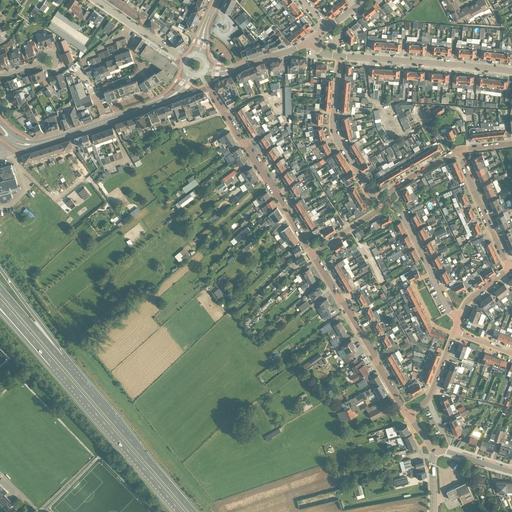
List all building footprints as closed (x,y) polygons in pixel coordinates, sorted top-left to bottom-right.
[(75,0),(70,0),(67,6),(78,14),(82,9),(75,5),(78,1),(75,0)] [(204,6),(191,0),(183,0),(183,2),(186,3),(187,4),(202,12),(205,6),(204,6)] [(235,0),(224,0),(221,9),(230,14),(234,19),(242,29),(241,30),(242,30),(246,26),(250,22),(253,19),(242,7),(239,4),(236,0),(235,0)] [(285,9),(294,3),(291,0),(289,0),(282,6),(285,9)] [(344,7),(338,0),(330,0),(332,1),(331,1),(339,11),(344,7)] [(395,4),(393,2),(391,0),(385,0),(387,2),(383,5),(390,14),(394,11),(391,7),(395,4)] [(482,0),(479,2),(484,11),(489,8),(484,0),(482,0)] [(335,15),(339,11),(331,1),(329,3),(331,5),(329,7),(335,15)] [(448,15),(452,13),(459,10),(454,1),(448,4),(446,5),(448,9),(449,8),(450,11),(447,13),(448,15)] [(390,14),(383,5),(380,8),(376,2),(372,6),(379,15),(382,18),(386,14),(387,16),(390,14)] [(482,12),(484,11),(479,2),(473,5),(477,13),(482,11),(482,12)] [(43,12),(48,6),(44,3),(39,9),(43,12)] [(288,13),(297,6),(294,3),(285,9),(288,13)] [(200,16),(202,12),(187,4),(185,9),(186,9),(186,10),(199,16),(200,16)] [(473,15),(477,13),(473,5),(467,8),(472,17),(474,17),(473,15)] [(34,16),(40,9),(36,6),(30,14),(34,16)] [(292,16),(300,10),(297,6),(288,13),(285,16),(288,19),(292,16)] [(375,18),(379,15),(372,6),(368,9),(375,18)] [(335,15),(329,7),(327,9),(325,7),(322,9),(330,18),(331,16),(332,17),(335,15)] [(467,20),(472,17),(467,8),(462,11),(466,19),(467,20)] [(85,9),(79,17),(84,20),(89,12),(85,9)] [(371,21),(375,18),(368,9),(364,12),(371,21)] [(97,27),(104,17),(94,10),(87,20),(97,27)] [(197,21),(199,16),(186,10),(185,12),(186,12),(185,15),(197,21)] [(292,16),(288,19),(291,23),(295,20),(298,18),(303,14),(300,10),(292,16)] [(466,19),(462,11),(460,12),(459,10),(452,13),(455,18),(450,20),(451,22),(454,20),(455,23),(463,18),(464,20),(466,19)] [(151,30),(158,19),(154,16),(155,13),(153,12),(148,19),(150,20),(146,26),(151,30)] [(367,24),(371,21),(364,12),(360,15),(362,17),(359,19),(367,30),(370,29),(367,24)] [(197,21),(185,15),(183,14),(182,16),(176,14),(175,16),(178,17),(179,17),(179,18),(178,18),(195,26),(194,26),(197,21)] [(302,25),(307,31),(310,28),(309,28),(311,26),(303,16),(300,18),(304,23),(302,25)] [(193,31),(195,26),(178,18),(176,21),(185,25),(184,27),(193,31)] [(161,31),(166,24),(158,19),(151,30),(155,33),(158,29),(161,31)] [(367,30),(359,19),(357,22),(349,29),(348,28),(344,31),(344,33),(346,34),(349,36),(358,34),(355,30),(360,26),(362,29),(363,28),(365,29),(366,28),(367,30)] [(109,33),(115,25),(109,21),(103,29),(109,33)] [(170,31),(181,47),(187,43),(182,36),(179,32),(177,34),(176,31),(171,27),(173,25),(166,21),(165,23),(166,24),(171,31),(170,31)] [(263,53),(270,50),(267,41),(250,22),(246,26),(249,29),(258,37),(259,36),(262,40),(264,44),(260,45),(263,53)] [(279,47),(259,26),(256,29),(250,22),(267,41),(270,50),(279,47)] [(421,41),(421,52),(426,52),(427,41),(429,41),(430,35),(431,23),(428,23),(427,32),(422,32),(421,41)] [(307,31),(302,25),(299,27),(296,24),(294,25),(302,35),(307,31)] [(298,39),(302,35),(294,25),(293,27),(294,28),(291,31),(293,33),(298,39)] [(248,30),(249,29),(246,26),(242,30),(244,32),(243,33),(254,45),(258,55),(263,53),(260,45),(259,40),(248,30)] [(259,26),(279,47),(286,45),(291,43),(276,27),(267,34),(260,26),(259,26)] [(47,35),(46,31),(36,35),(40,46),(43,45),(45,45),(50,43),(51,42),(55,40),(52,33),(47,35)] [(178,50),(181,47),(170,31),(168,32),(175,41),(173,43),(178,50)] [(296,40),(298,39),(293,33),(291,34),(288,31),(286,34),(293,43),(296,40)] [(358,34),(349,36),(349,37),(349,40),(347,42),(348,43),(353,44),(353,42),(357,39),(362,39),(366,39),(367,31),(362,32),(358,34)] [(249,58),(258,55),(254,45),(243,33),(237,37),(246,49),(249,58)] [(376,48),(377,36),(368,35),(367,45),(370,45),(369,48),(376,48)] [(244,60),(249,58),(246,49),(237,37),(236,38),(239,42),(238,43),(243,49),(240,51),(241,53),(240,53),(242,58),(243,58),(244,60)] [(36,47),(34,41),(33,38),(31,39),(32,42),(30,42),(30,41),(27,42),(29,48),(25,50),(26,51),(27,55),(28,58),(35,55),(33,49),(36,47)] [(174,75),(173,74),(178,66),(172,61),(171,63),(169,61),(171,58),(142,39),(136,48),(135,49),(134,50),(135,50),(162,69),(156,73),(161,81),(161,80),(162,79),(167,82),(171,77),(172,77),(174,75)] [(471,46),(470,56),(475,57),(476,55),(478,55),(479,45),(479,43),(480,39),(472,39),(471,46)] [(73,60),(69,50),(67,44),(65,41),(57,43),(61,54),(59,54),(61,57),(62,57),(64,63),(73,60)] [(482,43),(481,46),(479,45),(478,55),(480,55),(480,57),(485,58),(487,46),(487,43),(482,43)] [(21,60),(24,59),(20,47),(9,52),(12,62),(20,59),(21,60)] [(124,52),(128,62),(133,60),(130,50),(124,52)] [(123,64),(128,62),(124,52),(120,54),(123,64)] [(0,68),(7,66),(4,60),(8,59),(6,53),(0,55),(0,54),(0,68)] [(124,67),(123,64),(120,54),(115,56),(116,58),(120,68),(120,69),(124,67)] [(114,70),(120,68),(116,58),(111,60),(114,70)] [(288,74),(292,74),(298,74),(298,59),(296,59),(292,59),(292,66),(287,66),(288,74)] [(298,59),(298,74),(302,74),(302,71),(304,71),(304,68),(304,66),(307,66),(307,63),(306,63),(306,59),(305,59),(298,59)] [(110,71),(114,70),(111,60),(106,61),(111,74),(112,77),(110,71)] [(276,61),(278,76),(280,76),(280,75),(283,74),(284,84),(285,87),(289,86),(289,84),(288,74),(284,74),(282,60),(276,61)] [(107,79),(112,77),(111,74),(106,61),(107,64),(102,66),(106,76),(107,79)] [(278,76),(276,61),(269,62),(270,71),(273,71),(274,75),(275,77),(278,77),(278,76)] [(253,67),(259,81),(268,78),(264,63),(259,65),(253,67)] [(101,78),(106,76),(102,66),(97,68),(101,78)] [(345,79),(354,79),(351,79),(351,72),(360,72),(360,80),(365,80),(364,68),(360,67),(360,68),(353,68),(354,66),(346,66),(345,67),(346,68),(345,78),(345,79)] [(261,86),(259,81),(253,67),(247,70),(252,81),(255,79),(258,88),(261,94),(264,93),(261,86)] [(96,82),(102,80),(97,68),(93,69),(91,68),(90,69),(90,68),(85,69),(89,76),(90,75),(91,78),(94,76),(96,82)] [(253,84),(252,81),(247,70),(241,72),(249,89),(250,92),(251,94),(253,93),(250,85),(253,84)] [(408,82),(409,71),(404,71),(403,78),(403,83),(403,84),(401,84),(400,91),(403,92),(404,84),(405,85),(405,83),(408,83),(408,82)] [(48,84),(44,74),(41,76),(40,72),(31,75),(34,83),(39,81),(41,86),(48,84)] [(161,81),(156,73),(155,72),(151,75),(158,84),(161,81)] [(247,93),(250,92),(249,89),(241,72),(235,74),(239,83),(242,82),(247,93)] [(67,91),(63,79),(60,73),(57,75),(57,74),(48,77),(52,86),(57,84),(60,94),(64,93),(63,92),(67,91)] [(433,84),(434,73),(428,73),(428,80),(426,79),(425,86),(425,91),(428,91),(432,89),(433,85),(433,84)] [(75,84),(72,75),(66,77),(78,111),(93,105),(90,95),(86,96),(81,82),(75,84)] [(154,87),(158,84),(151,75),(147,78),(154,87)] [(225,79),(235,97),(239,95),(231,77),(227,80),(226,78),(225,79)] [(149,90),(154,87),(147,78),(143,81),(149,90)] [(14,83),(13,79),(5,82),(8,90),(14,88),(14,89),(18,87),(16,82),(14,83)] [(235,97),(225,79),(220,82),(229,99),(231,98),(235,97)] [(354,87),(354,79),(345,79),(345,81),(343,81),(342,86),(354,87)] [(503,80),(501,93),(506,93),(505,101),(509,101),(511,89),(507,88),(507,81),(503,80)] [(143,89),(139,84),(138,84),(137,81),(132,82),(135,92),(140,91),(140,90),(143,89)] [(145,92),(149,90),(143,81),(139,84),(143,89),(145,92)] [(229,99),(220,82),(219,81),(217,82),(217,83),(216,84),(215,86),(219,92),(228,107),(230,109),(234,106),(233,104),(235,103),(235,102),(237,101),(235,97),(229,99)] [(131,94),(135,92),(132,82),(127,84),(131,94)] [(275,89),(279,88),(280,88),(279,82),(270,85),(272,90),(275,89)] [(126,96),(131,94),(127,84),(123,86),(126,96)] [(121,97),(126,96),(123,86),(118,87),(121,97)] [(117,99),(121,97),(118,87),(113,89),(117,99)] [(108,102),(113,100),(109,90),(104,92),(102,93),(103,96),(105,95),(108,102)] [(197,104),(198,108),(201,114),(206,111),(204,107),(202,107),(200,101),(202,100),(208,97),(205,93),(203,92),(194,95),(197,104)] [(449,94),(449,93),(446,92),(445,97),(442,97),(441,103),(448,103),(449,97),(449,94)] [(14,95),(15,95),(10,96),(13,105),(17,103),(18,108),(22,106),(26,102),(26,101),(25,98),(21,99),(19,93),(14,95)] [(194,106),(197,104),(194,95),(188,98),(191,107),(192,107),(192,108),(191,108),(193,114),(194,117),(201,114),(198,108),(195,109),(194,106)] [(190,115),(193,114),(191,108),(192,108),(192,107),(191,107),(188,98),(181,100),(183,106),(185,111),(187,117),(191,116),(190,115)] [(178,108),(183,106),(181,100),(170,104),(174,116),(174,115),(177,121),(187,117),(185,111),(179,113),(178,108)] [(43,131),(39,125),(27,102),(26,102),(22,106),(30,121),(29,121),(32,128),(33,127),(38,135),(43,132),(43,131)] [(71,107),(69,102),(62,107),(63,110),(65,110),(70,124),(70,125),(72,125),(73,127),(78,125),(78,123),(79,123),(79,121),(74,106),(71,107)] [(171,117),(174,116),(170,104),(164,106),(164,107),(170,124),(171,124),(170,123),(172,122),(171,120),(169,120),(168,118),(171,117)] [(237,117),(247,111),(250,109),(248,105),(242,108),(241,108),(241,109),(238,111),(237,109),(234,111),(236,114),(237,117)] [(340,111),(342,111),(342,114),(351,114),(351,112),(352,112),(352,107),(341,106),(340,111)] [(441,106),(431,112),(434,117),(435,117),(444,111),(441,106)] [(166,125),(170,124),(164,107),(156,109),(162,126),(159,128),(160,131),(164,130),(167,129),(166,125)] [(159,128),(162,126),(156,109),(148,112),(145,113),(150,125),(153,124),(155,129),(159,128)] [(87,114),(85,110),(78,113),(79,118),(82,117),(85,123),(92,120),(90,113),(89,113),(87,114)] [(57,125),(61,124),(56,111),(47,114),(48,116),(49,117),(53,133),(59,131),(57,125)] [(240,121),(253,113),(252,111),(249,113),(247,111),(237,117),(240,121)] [(69,128),(64,112),(62,113),(63,119),(61,120),(64,129),(69,128)] [(141,129),(150,125),(145,113),(136,116),(141,129)] [(250,121),(252,119),(251,117),(255,115),(253,113),(240,121),(243,125),(250,121)] [(141,132),(141,129),(136,116),(127,119),(128,120),(127,120),(130,128),(130,127),(130,129),(136,127),(138,133),(141,132)] [(48,134),(53,133),(49,117),(46,118),(46,119),(48,123),(49,123),(50,125),(45,126),(44,123),(39,125),(43,131),(46,130),(48,134)] [(255,123),(257,122),(255,117),(252,119),(250,121),(243,125),(245,129),(255,123)] [(322,124),(322,119),(314,119),(311,119),(311,124),(306,124),(306,125),(305,124),(302,124),(303,128),(306,128),(306,127),(313,127),(313,124),(314,124),(315,124),(322,124)] [(126,129),(130,128),(127,120),(121,122),(127,138),(127,139),(128,141),(131,140),(126,129)] [(248,133),(261,126),(258,121),(257,122),(255,123),(245,129),(248,133)] [(125,140),(127,139),(127,138),(121,122),(115,124),(118,132),(121,131),(125,140)] [(261,126),(248,133),(251,138),(254,136),(256,138),(266,132),(262,125),(261,126)] [(450,127),(450,126),(445,128),(447,131),(441,133),(443,138),(446,137),(447,140),(451,138),(453,140),(454,140),(454,137),(457,135),(456,133),(458,132),(456,127),(452,128),(451,126),(450,127)] [(508,137),(508,136),(507,126),(499,127),(500,137),(505,136),(505,137),(508,137)] [(108,129),(111,138),(116,137),(113,127),(108,129)] [(472,140),(477,139),(475,128),(470,129),(469,130),(469,133),(469,134),(468,134),(469,141),(472,141),(472,140)] [(218,146),(233,136),(229,131),(223,135),(223,136),(221,137),(215,140),(218,146)] [(104,144),(103,141),(100,132),(96,134),(100,145),(104,144)] [(261,145),(275,136),(273,137),(270,133),(268,134),(265,136),(265,135),(264,136),(259,140),(259,139),(258,140),(261,145)] [(98,152),(96,148),(94,142),(91,143),(88,134),(81,137),(84,145),(86,145),(89,152),(94,150),(97,161),(98,160),(100,166),(103,166),(100,159),(98,152)] [(100,146),(100,145),(96,134),(91,135),(94,142),(96,148),(100,146)] [(233,136),(218,146),(219,146),(218,146),(219,149),(228,144),(230,147),(236,142),(233,136)] [(276,144),(281,141),(280,138),(277,140),(275,136),(261,145),(264,149),(270,145),(270,144),(275,142),(276,144)] [(85,153),(89,152),(86,145),(84,145),(81,137),(74,139),(80,147),(82,147),(83,151),(85,153)] [(351,150),(361,144),(364,142),(362,138),(348,146),(351,150)] [(411,145),(407,139),(404,141),(403,139),(401,140),(404,144),(406,143),(408,147),(411,145)] [(72,140),(22,153),(24,161),(74,148),(72,140)] [(403,145),(404,144),(401,140),(396,143),(400,150),(405,147),(403,145)] [(432,147),(431,145),(430,143),(427,145),(424,140),(422,141),(423,143),(425,146),(431,156),(436,153),(433,148),(432,147)] [(320,151),(329,147),(327,142),(316,148),(315,144),(309,146),(306,148),(308,150),(310,149),(311,151),(313,150),(315,154),(316,154),(320,151)] [(395,152),(400,150),(396,143),(391,146),(395,152)] [(443,150),(440,143),(433,148),(436,153),(440,150),(441,151),(443,150)] [(353,155),(363,149),(361,144),(351,150),(353,155)] [(269,157),(278,151),(275,146),(273,148),(272,148),(266,152),(269,157)] [(426,159),(431,156),(425,146),(423,147),(420,149),(422,153),(426,159)] [(320,151),(316,154),(318,158),(321,157),(329,152),(329,153),(331,152),(329,147),(320,151)] [(389,156),(394,153),(390,147),(386,149),(389,156)] [(231,161),(243,154),(240,148),(233,152),(231,153),(229,151),(224,154),(225,155),(224,155),(222,157),(223,158),(227,156),(231,161)] [(356,159),(366,153),(363,149),(353,155),(356,159)] [(421,162),(426,159),(422,153),(420,149),(415,152),(421,162)] [(83,163),(86,161),(79,151),(76,153),(83,163)] [(278,151),(269,157),(271,161),(274,159),(273,159),(280,154),(278,151)] [(329,164),(332,162),(343,156),(340,151),(330,157),(326,160),(329,164)] [(415,165),(421,162),(415,152),(410,155),(412,159),(415,165)] [(366,153),(356,159),(359,164),(368,158),(366,153)] [(135,163),(140,160),(136,154),(131,157),(135,163)] [(243,154),(231,161),(233,165),(234,164),(236,167),(240,165),(240,166),(247,161),(243,154)] [(474,165),(483,160),(484,160),(482,154),(477,156),(477,157),(471,159),(474,165)] [(410,168),(415,165),(412,159),(410,155),(405,158),(410,168)] [(335,166),(345,160),(343,156),(332,162),(335,166)] [(276,169),(286,163),(283,158),(280,160),(279,160),(279,161),(274,164),(273,164),(276,169)] [(405,171),(410,168),(405,158),(399,161),(405,171)] [(476,170),(486,166),(489,164),(487,159),(484,160),(483,160),(474,165),(476,170)] [(337,170),(348,164),(345,160),(335,166),(332,168),(335,172),(338,170),(337,170)] [(449,169),(458,165),(457,160),(445,165),(447,170),(449,169)] [(369,168),(365,161),(361,164),(362,166),(360,167),(363,172),(365,172),(365,170),(367,169),(369,172),(374,168),(373,165),(369,168)] [(400,174),(405,171),(399,161),(394,164),(400,174)] [(286,163),(276,169),(279,173),(286,169),(289,167),(286,163)] [(1,172),(4,181),(0,181),(0,202),(1,204),(9,201),(13,198),(12,194),(17,193),(16,187),(18,187),(14,172),(16,171),(14,165),(12,165),(12,164),(0,166),(0,167),(1,172),(0,172),(0,173),(1,172)] [(337,170),(338,170),(340,175),(350,169),(348,164),(337,170)] [(395,177),(400,174),(394,164),(389,167),(392,172),(395,177)] [(378,167),(380,171),(378,172),(385,183),(390,180),(384,170),(383,169),(381,165),(378,167)] [(450,174),(460,170),(458,165),(449,169),(447,170),(448,173),(449,172),(450,174)] [(392,172),(389,167),(389,166),(384,169),(384,170),(390,180),(395,177),(392,172)] [(478,175),(487,171),(488,171),(486,166),(476,170),(478,175)] [(249,177),(255,173),(252,168),(246,171),(245,171),(241,173),(244,180),(245,179),(249,177)] [(36,171),(42,181),(45,179),(38,169),(36,171)] [(224,183),(224,182),(234,175),(237,173),(235,170),(222,180),(224,183)] [(284,181),(294,174),(291,170),(288,172),(287,171),(287,172),(281,176),(284,181)] [(452,179),(462,174),(460,170),(450,174),(452,179)] [(487,171),(478,175),(481,181),(490,177),(487,171)] [(346,187),(353,182),(351,179),(355,177),(352,172),(346,176),(348,179),(343,182),(346,187)] [(249,177),(245,179),(247,182),(244,184),(247,189),(237,198),(235,196),(231,200),(235,204),(239,200),(254,187),(252,184),(256,181),(255,180),(259,178),(255,173),(249,177)] [(294,174),(284,181),(287,186),(290,184),(289,183),(292,181),(293,182),(294,181),(293,181),(297,178),(294,174)] [(452,190),(459,187),(457,182),(461,180),(463,181),(464,179),(462,174),(452,179),(454,184),(450,185),(451,187),(452,190)] [(234,175),(224,182),(227,185),(237,178),(234,175)] [(380,186),(385,183),(381,177),(376,181),(377,182),(375,183),(378,188),(381,186),(380,186)] [(485,191),(495,187),(493,181),(492,179),(490,180),(491,182),(483,185),(485,191)] [(61,184),(63,189),(69,186),(66,181),(61,184)] [(291,192),(301,186),(298,182),(295,184),(294,184),(289,188),(291,192)] [(348,198),(358,192),(356,189),(357,189),(354,185),(348,188),(349,190),(348,190),(349,191),(346,193),(349,197),(348,198)] [(296,199),(301,196),(306,193),(310,190),(308,187),(303,191),(301,186),(291,192),(294,197),(296,196),(297,198),(295,199),(296,199)] [(457,201),(467,197),(465,193),(466,192),(464,189),(461,190),(460,187),(460,186),(459,187),(452,190),(457,201)] [(495,187),(485,191),(487,197),(497,192),(495,187)] [(84,200),(90,195),(84,188),(78,193),(84,200)] [(404,197),(410,194),(407,188),(406,189),(406,188),(399,191),(400,192),(401,192),(404,197)] [(193,190),(176,203),(180,209),(197,195),(193,190)] [(259,210),(267,203),(265,200),(270,196),(267,192),(258,197),(255,200),(258,205),(255,207),(258,211),(259,210)] [(351,203),(361,197),(358,192),(348,198),(350,201),(345,204),(346,206),(351,203)] [(411,210),(418,206),(421,205),(423,204),(421,201),(419,202),(414,192),(410,194),(404,197),(405,200),(404,201),(408,208),(409,207),(411,210)] [(492,207),(501,203),(500,200),(503,199),(502,197),(507,195),(506,192),(501,194),(499,195),(500,198),(499,198),(497,199),(497,198),(489,201),(492,207)] [(355,208),(364,202),(361,197),(351,203),(346,206),(348,208),(353,205),(354,208),(355,208)] [(464,208),(471,205),(469,202),(467,197),(457,201),(457,202),(453,203),(457,211),(464,208)] [(71,209),(76,206),(71,199),(66,202),(71,209)] [(296,209),(305,203),(302,199),(300,200),(299,200),(299,201),(293,204),(296,209)] [(269,214),(277,207),(276,206),(272,200),(267,203),(259,210),(262,215),(268,211),(269,214)] [(501,203),(492,207),(494,213),(502,210),(503,212),(508,210),(511,208),(511,206),(511,205),(509,206),(508,207),(506,201),(501,203)] [(364,202),(355,208),(357,210),(354,212),(355,214),(348,218),(350,220),(356,216),(357,217),(367,212),(369,210),(366,205),(364,202)] [(298,213),(308,207),(305,203),(296,209),(298,213)] [(418,206),(411,210),(412,213),(419,209),(423,207),(421,205),(418,206)] [(464,217),(473,213),(471,208),(472,208),(471,205),(464,208),(457,211),(458,213),(462,212),(464,217)] [(301,217),(311,211),(313,210),(310,206),(308,207),(298,213),(301,217)] [(137,207),(130,213),(133,216),(140,211),(137,207)] [(283,216),(277,207),(269,214),(268,215),(270,217),(267,219),(272,225),(275,222),(275,223),(283,216)] [(412,222),(422,216),(426,214),(423,208),(416,211),(417,213),(410,217),(412,222)] [(304,222),(318,212),(314,215),(311,211),(301,217),(304,222)] [(306,226),(316,220),(314,217),(317,216),(320,215),(318,212),(304,222),(306,226)] [(471,223),(477,220),(476,217),(475,217),(473,213),(464,217),(467,224),(471,223)] [(384,218),(387,225),(390,223),(391,226),(396,224),(391,214),(387,215),(388,216),(384,218)] [(507,220),(511,218),(509,215),(505,217),(504,214),(496,217),(499,223),(507,220)] [(344,224),(339,216),(336,218),(342,226),(344,224)] [(422,216),(412,222),(414,226),(425,221),(422,216)] [(318,228),(321,226),(324,224),(323,222),(324,221),(325,222),(327,220),(325,217),(317,222),(316,220),(306,226),(309,230),(315,226),(315,227),(316,226),(316,225),(318,228)] [(388,226),(387,225),(384,218),(379,220),(376,221),(372,223),(374,227),(370,229),(372,232),(382,227),(382,228),(388,226)] [(511,227),(511,222),(511,218),(507,220),(499,223),(501,229),(510,226),(511,228),(511,227)] [(324,222),(326,225),(332,235),(336,232),(332,226),(333,226),(332,225),(330,222),(328,220),(327,220),(325,222),(324,222)] [(473,230),(479,227),(477,223),(478,222),(477,220),(471,223),(467,224),(470,232),(473,230)] [(393,232),(403,227),(401,222),(391,227),(388,229),(389,231),(392,229),(393,232)] [(278,240),(281,245),(282,244),(286,240),(293,233),(289,226),(283,230),(281,225),(273,232),(275,236),(278,234),(280,238),(278,240)] [(329,236),(332,235),(326,225),(324,227),(323,225),(321,226),(326,234),(326,236),(327,237),(328,237),(329,236)] [(426,232),(429,230),(427,225),(417,230),(419,235),(426,232)] [(248,227),(234,238),(237,241),(250,230),(248,227)] [(403,227),(393,232),(395,236),(406,231),(403,227)] [(473,230),(470,232),(472,235),(469,237),(470,240),(484,234),(482,231),(481,232),(479,227),(473,230)] [(511,236),(511,227),(511,228),(509,228),(510,231),(503,234),(505,239),(511,236)] [(435,236),(446,231),(445,228),(434,233),(435,236)] [(426,232),(419,235),(421,240),(432,235),(429,230),(426,232)] [(426,249),(436,244),(440,242),(438,239),(448,234),(446,231),(435,236),(435,240),(434,240),(434,239),(423,244),(426,249)] [(293,233),(286,240),(292,247),(298,241),(293,233)] [(400,245),(410,240),(408,235),(398,241),(396,242),(395,239),(394,240),(389,242),(391,245),(394,244),(396,248),(400,245)] [(481,248),(478,242),(479,242),(478,239),(470,242),(470,243),(469,243),(472,249),(478,246),(479,249),(481,248)] [(344,254),(346,258),(353,254),(351,250),(352,250),(357,247),(355,244),(347,249),(341,240),(337,243),(344,254)] [(400,245),(396,248),(398,251),(401,250),(402,250),(412,245),(410,240),(400,245)] [(483,251),(493,246),(492,243),(491,243),(491,242),(489,241),(488,243),(486,244),(485,241),(479,243),(483,251)] [(338,257),(344,254),(337,243),(333,246),(337,252),(336,253),(338,257)] [(436,244),(426,249),(428,253),(438,248),(436,244)] [(436,253),(447,248),(445,245),(435,250),(436,253)] [(295,257),(300,254),(299,253),(303,251),(299,246),(292,250),(295,253),(294,254),(295,257)] [(483,256),(495,251),(493,246),(483,251),(484,253),(482,254),(482,256),(483,256)] [(184,261),(190,256),(184,248),(175,256),(179,262),(179,261),(181,263),(184,260),(184,261)] [(403,261),(406,259),(417,254),(415,249),(404,255),(403,255),(404,255),(401,257),(403,261)] [(393,257),(402,253),(401,250),(387,257),(387,258),(384,259),(385,262),(393,257)] [(488,259),(497,256),(495,251),(483,256),(483,257),(486,258),(487,257),(487,259),(488,259)] [(286,257),(290,254),(288,252),(277,262),(280,264),(285,259),(284,258),(286,256),(286,257)] [(417,254),(406,259),(407,262),(403,264),(404,266),(419,258),(417,254)] [(434,264),(442,260),(444,259),(441,254),(431,260),(434,264)] [(307,261),(304,256),(297,260),(294,261),(293,260),(287,263),(289,265),(285,269),(283,271),(279,274),(281,276),(285,273),(291,267),(293,266),(294,269),(307,261)] [(489,265),(489,264),(499,260),(497,256),(488,259),(487,259),(487,260),(488,262),(485,264),(489,265)] [(442,260),(434,264),(436,269),(438,268),(443,265),(445,268),(451,264),(450,261),(451,261),(449,257),(447,258),(447,257),(444,259),(442,260)] [(259,264),(256,260),(249,267),(252,270),(259,264)] [(342,266),(344,265),(346,264),(343,260),(334,265),(331,267),(334,271),(342,266)] [(491,266),(489,264),(489,265),(485,264),(487,266),(484,268),(486,269),(491,277),(496,273),(491,266)] [(346,270),(347,269),(346,270),(344,265),(342,266),(334,271),(336,276),(346,270)] [(411,270),(416,279),(420,277),(414,265),(412,266),(413,267),(410,269),(411,270)] [(450,275),(450,274),(449,272),(452,271),(451,268),(452,268),(450,265),(445,268),(446,271),(439,274),(441,279),(450,275)] [(488,279),(491,277),(486,269),(484,268),(481,271),(488,279)] [(304,279),(312,275),(309,269),(305,271),(305,270),(296,275),(297,278),(301,276),(303,280),(304,279)] [(339,280),(349,274),(347,269),(346,270),(336,276),(339,280)] [(411,281),(416,279),(411,270),(404,274),(405,277),(408,275),(409,277),(406,279),(407,282),(411,283),(411,281)] [(474,277),(480,285),(484,282),(476,271),(473,274),(474,277)] [(341,284),(351,278),(352,278),(349,274),(339,280),(341,284)] [(453,279),(454,278),(452,276),(451,274),(450,275),(450,274),(450,275),(441,279),(443,284),(451,280),(452,279),(453,279)] [(475,289),(480,285),(474,277),(473,274),(466,279),(465,280),(468,285),(468,286),(469,287),(470,286),(472,289),(474,287),(475,289)] [(304,279),(303,280),(305,283),(302,285),(302,289),(299,291),(301,294),(304,292),(305,293),(310,290),(308,285),(312,283),(312,282),(315,280),(312,275),(304,279)] [(468,285),(465,280),(464,281),(462,277),(457,280),(457,282),(461,291),(466,288),(469,287),(468,286),(468,285)] [(344,288),(354,283),(351,278),(341,284),(344,288)] [(457,282),(457,280),(454,279),(454,278),(453,279),(452,279),(451,280),(452,281),(448,283),(451,289),(454,288),(456,293),(461,291),(457,282)] [(271,289),(275,285),(272,282),(268,285),(264,289),(266,292),(270,288),(271,289)] [(410,285),(411,283),(407,282),(407,283),(406,282),(402,284),(404,288),(403,288),(405,293),(412,289),(410,285)] [(352,293),(360,288),(358,285),(356,286),(354,283),(344,288),(346,293),(351,290),(352,293)] [(511,289),(511,290),(510,291),(504,284),(499,288),(504,294),(506,296),(508,299),(511,296),(511,289)] [(312,299),(317,297),(316,296),(322,292),(319,286),(315,289),(316,290),(309,294),(312,299)] [(365,298),(368,296),(371,294),(367,287),(361,290),(360,288),(352,293),(355,298),(356,297),(359,302),(365,298)] [(506,296),(504,294),(499,288),(494,292),(503,303),(501,304),(504,308),(506,306),(504,303),(508,300),(506,296)] [(404,299),(415,294),(412,289),(405,293),(401,295),(404,299)] [(407,303),(417,298),(415,294),(404,299),(406,303),(407,303)] [(504,308),(501,304),(498,300),(496,302),(490,294),(486,298),(491,305),(492,307),(497,303),(502,309),(504,308)] [(367,306),(368,306),(368,305),(372,303),(368,296),(365,298),(359,302),(361,306),(360,306),(362,309),(367,306)] [(409,307),(419,302),(417,298),(407,303),(406,303),(403,305),(405,309),(409,307)] [(489,310),(492,307),(491,305),(486,298),(480,302),(483,306),(489,314),(491,313),(489,310)] [(320,314),(327,309),(326,307),(330,304),(327,299),(318,303),(320,307),(317,309),(320,314)] [(302,311),(310,305),(307,300),(298,307),(302,311)] [(411,312),(421,307),(419,302),(409,307),(405,309),(408,314),(411,312)] [(372,312),(376,310),(373,312),(370,306),(369,307),(368,306),(367,306),(362,309),(363,311),(364,311),(367,316),(372,312)] [(478,317),(480,318),(482,313),(480,312),(480,311),(482,310),(480,307),(477,306),(476,309),(473,308),(470,314),(478,317)] [(481,307),(491,320),(493,322),(495,320),(489,314),(483,306),(481,307)] [(414,316),(424,311),(421,307),(411,312),(408,314),(410,318),(413,316),(414,316)] [(376,319),(380,317),(376,310),(372,312),(367,316),(369,320),(368,320),(370,323),(376,319)] [(415,321),(426,315),(424,311),(414,316),(413,316),(415,321)] [(478,323),(480,318),(478,317),(470,314),(468,320),(478,323)] [(418,325),(428,320),(426,315),(415,321),(413,322),(415,327),(418,325)] [(381,326),(384,324),(382,321),(380,317),(376,319),(370,323),(372,326),(373,325),(375,330),(381,326)] [(417,331),(430,324),(428,320),(418,325),(415,327),(417,331)] [(335,332),(343,327),(340,322),(337,324),(336,323),(332,325),(330,322),(325,325),(320,329),(323,334),(332,328),(334,332),(335,332)] [(378,337),(384,333),(384,332),(384,331),(387,330),(384,324),(381,326),(375,330),(377,334),(378,337)] [(427,335),(432,328),(430,324),(417,331),(421,340),(424,337),(426,335),(427,335)] [(497,338),(500,332),(501,328),(496,325),(494,329),(491,336),(497,338)] [(335,332),(334,332),(329,336),(331,339),(331,340),(330,340),(331,342),(334,348),(341,344),(338,338),(343,335),(343,334),(346,333),(343,327),(335,332)] [(432,341),(436,330),(432,328),(427,335),(426,335),(424,337),(432,341)] [(438,339),(441,332),(436,330),(432,341),(437,343),(438,339)] [(383,344),(392,339),(390,334),(388,331),(384,333),(378,337),(380,339),(383,344)] [(508,343),(511,336),(511,332),(509,331),(508,335),(505,334),(503,340),(508,343)] [(438,339),(437,343),(442,344),(446,334),(441,332),(438,339)] [(392,339),(383,344),(386,348),(385,348),(386,351),(389,349),(391,351),(399,346),(397,343),(395,344),(392,339)] [(354,346),(351,340),(347,343),(348,344),(342,347),(343,349),(338,351),(342,358),(343,358),(346,362),(348,365),(354,360),(352,358),(355,356),(353,353),(356,352),(353,347),(354,346)] [(457,349),(465,352),(467,346),(459,343),(457,349)] [(463,357),(465,352),(457,349),(455,355),(462,358),(461,361),(473,366),(474,361),(463,357)] [(428,356),(438,360),(441,354),(438,353),(438,354),(430,351),(428,356)] [(388,363),(396,358),(397,357),(395,353),(385,358),(388,363)] [(481,363),(484,365),(487,365),(491,355),(485,353),(482,359),(479,358),(477,364),(480,365),(481,363)] [(493,364),(496,357),(491,355),(487,365),(486,367),(485,371),(487,372),(491,363),(493,364)] [(312,365),(319,360),(316,356),(310,361),(312,365)] [(437,365),(438,360),(428,356),(427,358),(425,357),(424,360),(426,361),(437,365)] [(499,366),(502,359),(496,357),(493,364),(492,367),(498,370),(499,366)] [(390,367),(400,361),(399,359),(397,360),(396,358),(388,363),(390,367)] [(351,377),(354,382),(369,373),(367,370),(368,369),(363,361),(359,363),(356,359),(354,360),(348,365),(345,366),(346,368),(350,366),(351,367),(350,368),(354,374),(355,373),(355,374),(351,377)] [(435,369),(437,365),(426,361),(424,360),(423,362),(425,363),(424,365),(426,366),(435,369)] [(305,370),(312,365),(309,361),(303,366),(305,370)] [(392,372),(402,366),(400,361),(390,367),(392,372)] [(450,369),(459,372),(461,367),(459,366),(452,363),(450,369)] [(405,370),(408,368),(407,365),(403,368),(402,366),(392,372),(395,376),(405,370)] [(433,374),(435,369),(426,366),(424,365),(424,367),(423,370),(418,368),(423,370),(433,374)] [(431,379),(433,374),(423,370),(418,368),(417,370),(422,372),(421,375),(424,376),(431,379)] [(457,377),(459,372),(450,369),(448,374),(455,377),(457,377)] [(397,380),(407,375),(405,370),(395,376),(397,380)] [(465,380),(457,377),(455,377),(448,374),(445,380),(454,383),(455,383),(453,382),(453,380),(460,382),(460,381),(467,384),(468,382),(465,380)] [(372,388),(382,383),(378,375),(372,379),(370,375),(364,378),(365,381),(367,380),(372,388)] [(407,375),(397,380),(399,383),(399,382),(401,386),(404,384),(403,383),(407,380),(410,379),(407,375)] [(430,383),(431,379),(424,376),(421,375),(419,379),(430,383)] [(456,384),(454,383),(445,380),(443,385),(445,386),(444,389),(449,391),(453,392),(456,384)] [(413,384),(418,393),(422,390),(417,381),(413,383),(413,384)] [(367,409),(368,408),(365,402),(359,405),(358,403),(367,398),(367,397),(373,394),(375,397),(378,395),(379,397),(388,393),(382,383),(372,388),(347,401),(341,404),(342,406),(342,407),(343,407),(344,408),(349,405),(350,408),(352,411),(355,410),(356,413),(367,409)] [(414,395),(418,393),(413,384),(413,383),(408,386),(411,391),(408,394),(409,396),(413,394),(414,395)] [(490,397),(491,394),(488,393),(486,400),(488,401),(494,402),(496,396),(493,395),(493,396),(492,395),(491,396),(490,397)] [(443,408),(450,405),(447,398),(448,396),(443,394),(441,398),(442,398),(440,399),(443,408)] [(450,405),(443,408),(446,414),(447,416),(450,414),(449,413),(453,412),(450,405)] [(372,407),(368,408),(367,409),(373,420),(386,413),(382,406),(374,410),(372,407)] [(357,415),(356,413),(355,410),(352,411),(350,408),(345,410),(337,413),(341,422),(357,415)] [(452,428),(459,425),(463,424),(464,423),(461,417),(469,413),(467,409),(465,410),(458,413),(453,415),(455,419),(452,420),(452,419),(449,420),(452,428)] [(463,424),(459,425),(452,428),(455,435),(455,436),(458,434),(458,433),(460,432),(465,436),(469,430),(468,427),(465,428),(463,424)] [(470,437),(468,444),(475,446),(477,439),(479,440),(480,436),(472,434),(478,426),(475,424),(467,435),(470,437)] [(389,438),(403,434),(410,431),(407,425),(398,429),(398,431),(387,434),(389,438)] [(272,437),(281,432),(279,428),(264,437),(267,442),(272,439),(272,437)] [(490,440),(486,450),(487,450),(487,451),(490,452),(490,451),(492,452),(495,444),(494,444),(495,442),(499,443),(502,433),(503,431),(497,429),(496,434),(492,433),(490,440)] [(501,445),(498,454),(501,455),(501,456),(504,457),(507,447),(503,446),(504,445),(507,434),(502,433),(499,443),(501,443),(501,444),(501,445)] [(404,445),(415,441),(412,434),(404,438),(403,434),(389,438),(389,441),(401,437),(404,445)] [(490,440),(484,437),(483,437),(483,438),(482,440),(480,448),(482,449),(485,450),(485,449),(486,450),(490,440)] [(415,441),(404,445),(406,450),(410,450),(417,447),(415,441)] [(406,471),(425,466),(424,461),(423,460),(415,462),(416,465),(412,466),(410,459),(403,461),(406,471)] [(425,466),(406,471),(401,472),(402,478),(407,476),(407,477),(410,477),(410,478),(415,477),(416,478),(427,476),(425,466)] [(482,477),(482,476),(479,476),(479,477),(478,477),(477,486),(480,486),(479,495),(483,495),(486,478),(482,477)] [(401,485),(409,483),(407,477),(394,480),(395,487),(401,485)] [(478,497),(469,481),(467,482),(459,486),(459,484),(454,486),(455,488),(447,491),(451,500),(459,496),(463,504),(471,500),(473,505),(479,502),(477,498),(478,497)] [(501,495),(502,496),(504,495),(505,497),(508,496),(508,495),(507,492),(507,483),(507,482),(501,482),(496,482),(496,491),(497,491),(498,495),(500,494),(500,495),(501,495)] [(0,483),(0,503),(7,511),(13,504),(3,495),(7,491),(0,483)] [(491,506),(497,504),(495,498),(489,500),(491,506)]
